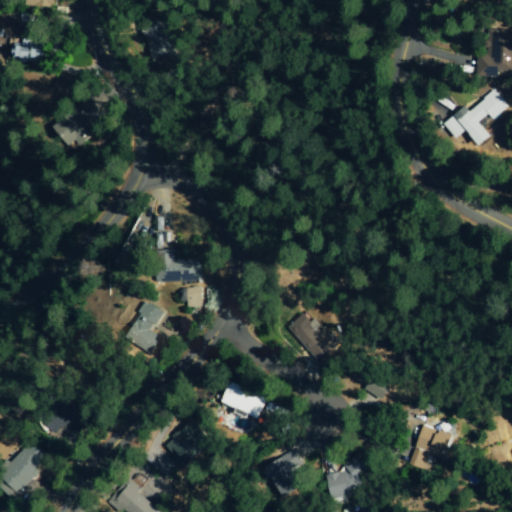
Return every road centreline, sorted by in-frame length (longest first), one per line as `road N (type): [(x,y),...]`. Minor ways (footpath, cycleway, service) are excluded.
road 1 (residential): [(416,0),(399,78),(411,149),(446,195),(511,231),(72,501),(231,305),(234,261),(222,224),(185,186),(142,166)]
road 2 (residential): [(0,314),(63,268),(129,193),(142,166)]
road 3 (residential): [(142,166),(141,111),(91,0)]
road 4 (residential): [(335,424),(311,390),(221,326)]
